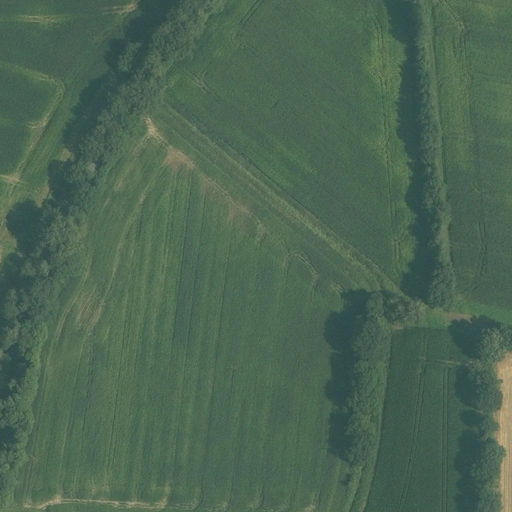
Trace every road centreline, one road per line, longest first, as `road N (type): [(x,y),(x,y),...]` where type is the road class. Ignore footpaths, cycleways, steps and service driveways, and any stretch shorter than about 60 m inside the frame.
road 1 (track): [(210,0),(130,103),(0,349)]
road 2 (track): [(511,329),(475,320),(449,290),(425,0)]
